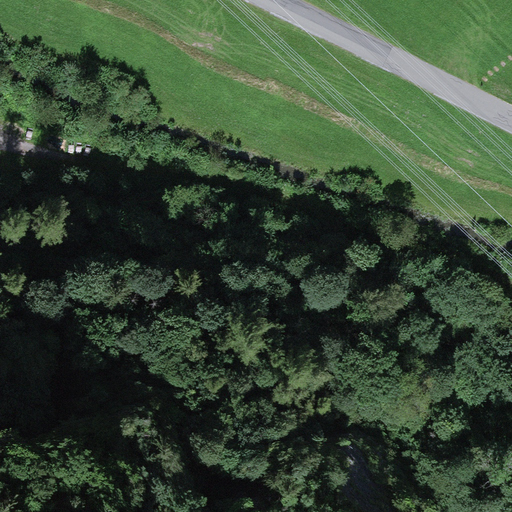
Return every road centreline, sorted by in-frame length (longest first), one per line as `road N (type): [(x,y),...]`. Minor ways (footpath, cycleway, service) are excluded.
road 1 (track): [(0,124),(406,239),(511,279)]
road 2 (residential): [(511,117),(275,0)]
